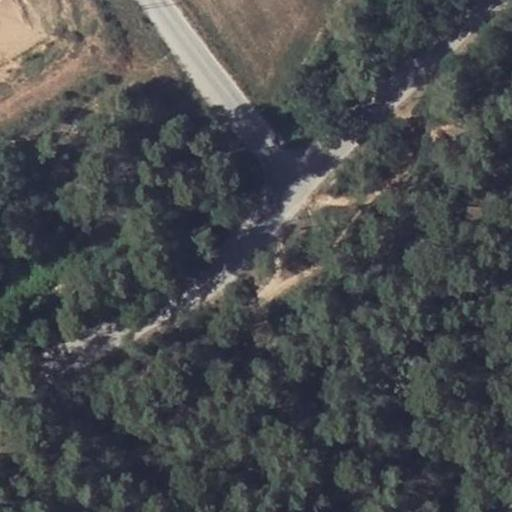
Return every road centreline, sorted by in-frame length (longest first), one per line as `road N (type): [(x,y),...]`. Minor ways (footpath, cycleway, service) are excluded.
road 1 (unclassified): [(0,403),(292,195),(480,0)]
road 2 (track): [(292,195),(154,0)]
